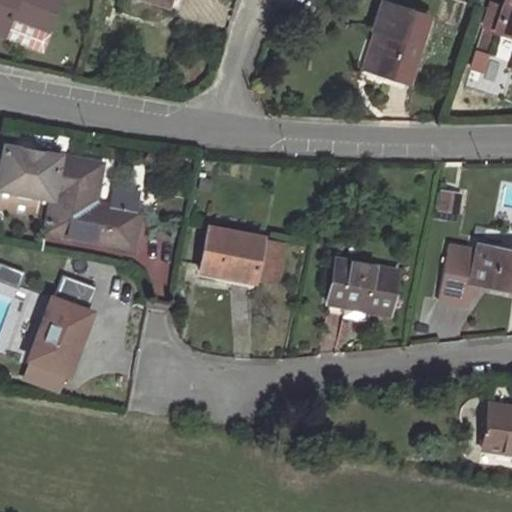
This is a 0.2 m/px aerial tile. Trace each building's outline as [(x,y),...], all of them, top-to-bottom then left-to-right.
[(0,0),(0,35),(2,36),(10,15),(45,30),(57,0),(0,0)] [(177,0),(167,0),(165,5),(175,9),(177,0)] [(511,0),(504,0),(495,31),(511,36),(511,0)] [(407,83),(429,16),(381,1),(372,29),(374,30),(385,34),(373,72),(370,81),(390,88),(393,78),(407,83)] [(483,73),(493,34),(490,34),(498,4),(487,1),(469,70),(483,73)] [(362,69),(373,72),(385,34),(374,30),(362,69)] [(404,93),(407,83),(393,78),(390,88),(404,93)] [(45,229),(133,246),(140,211),(94,202),(101,163),(3,145),(0,159),(0,160),(0,187),(37,194),(51,197),(45,229)] [(37,194),(0,187),(0,207),(34,214),(37,194)] [(457,197),(442,195),(439,208),(454,211),(457,197)] [(253,281),(261,238),(207,228),(198,271),(253,281)] [(281,241),(261,238),(253,281),(273,284),(281,241)] [(511,251),(477,245),(470,281),(511,289),(511,251)] [(328,303),(366,310),(386,314),(395,271),(334,259),(325,302),(328,303)] [(13,266),(0,261),(0,279),(6,282),(13,266)] [(24,270),(13,266),(6,282),(18,287),(24,270)] [(51,297),(28,357),(31,358),(63,370),(73,344),(76,345),(89,312),(87,311),(96,287),(62,274),(53,298),(51,297)] [(363,321),(366,310),(328,303),(326,313),(363,321)] [(56,389),(63,370),(31,358),(24,377),(56,389)] [(511,408),(487,405),(480,448),(511,453),(511,408)]
